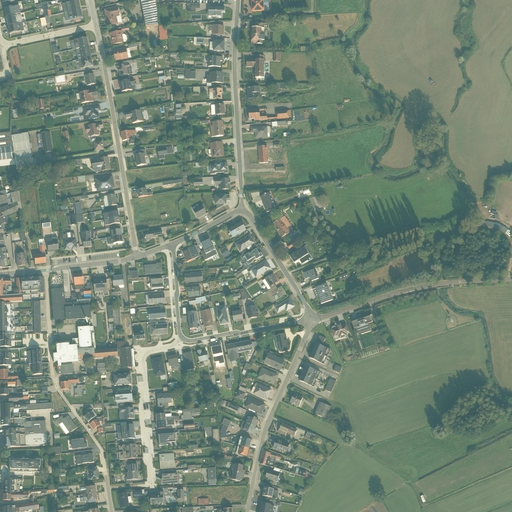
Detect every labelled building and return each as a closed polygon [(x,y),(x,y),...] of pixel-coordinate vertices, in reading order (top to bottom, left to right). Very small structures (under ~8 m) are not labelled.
[(140,0),(143,26),(157,25),(154,0),(140,0)] [(251,12),(263,11),(262,0),(261,0),(250,1),(251,12)] [(64,14),(80,10),(78,2),(62,5),(64,14)] [(17,4),(8,6),(8,10),(3,11),(5,18),(19,15),(17,4)] [(119,18),(117,7),(103,10),(107,28),(117,25),(116,18),(119,18)] [(224,13),(224,8),(207,7),(207,16),(221,16),(221,13),(224,13)] [(66,22),(82,18),(80,10),(64,14),(66,22)] [(19,15),(5,18),(7,28),(21,25),(19,15)] [(21,25),(7,28),(9,36),(23,32),(21,25)] [(224,35),(224,27),(209,26),(209,32),(212,32),(212,35),(224,35)] [(250,44),(263,45),(263,36),(260,35),(260,29),(251,28),(250,44)] [(112,46),(123,43),(120,32),(109,34),(112,46)] [(73,51),(87,47),(86,39),(71,42),(73,51)] [(212,52),(223,52),(223,42),(213,41),(212,52)] [(73,51),(75,60),(90,57),(87,47),(73,51)] [(114,63),(127,60),(125,49),(112,52),(114,63)] [(254,78),(263,78),(264,57),(254,56),(254,60),(246,59),(245,68),(254,68),(254,78)] [(77,70),(92,67),(90,57),(75,60),(77,70)] [(222,61),(222,58),(208,57),(208,67),(220,67),(220,64),(219,64),(219,61),(222,61)] [(129,69),(129,65),(116,67),(118,77),(127,76),(126,69),(129,69)] [(185,71),(185,81),(196,82),(196,74),(190,74),(190,71),(185,71)] [(222,84),(222,73),(210,73),(209,83),(222,84)] [(57,84),(65,83),(64,75),(57,76),(57,84)] [(86,87),(95,85),(93,75),(84,76),(86,87)] [(132,91),(131,86),(135,86),(134,80),(118,83),(120,93),(132,91)] [(260,94),(260,87),(246,88),(246,100),(254,99),(253,94),(260,94)] [(223,100),(222,89),(209,90),(209,101),(223,100)] [(97,98),(96,90),(78,93),(80,105),(94,103),(93,98),(97,98)] [(37,107),(37,109),(41,109),(40,100),(32,101),(33,107),(37,107)] [(210,116),(225,115),(225,106),(210,106),(210,116)] [(100,112),(100,107),(83,110),(84,118),(88,117),(89,120),(99,119),(98,112),(100,112)] [(248,121),(267,121),(266,115),(259,115),(259,110),(248,111),(248,121)] [(132,124),(141,122),(139,112),(124,115),(125,120),(131,119),(132,124)] [(276,112),(276,121),(289,120),(288,112),(276,112)] [(211,138),(224,136),(222,122),(210,123),(211,138)] [(102,129),(102,124),(87,126),(87,128),(85,129),(86,138),(100,136),(99,129),(102,129)] [(255,139),(267,138),(266,127),(251,128),(251,133),(254,133),(255,139)] [(135,136),(134,131),(121,133),(122,142),(131,141),(131,136),(135,136)] [(49,152),(47,132),(38,133),(40,153),(49,152)] [(7,133),(0,133),(0,158),(11,157),(12,165),(30,162),(27,133),(7,135),(7,133)] [(95,152),(103,151),(102,141),(93,143),(95,152)] [(211,159),(224,157),(223,143),(209,144),(211,159)] [(155,149),(156,155),(171,152),(169,146),(155,149)] [(259,164),(268,163),(267,147),(258,147),(259,164)] [(136,167),(145,166),(144,155),(135,156),(136,167)] [(93,173),(110,171),(108,158),(91,160),(93,173)] [(210,174),(228,174),(227,164),(210,164),(210,174)] [(114,189),(112,176),(94,179),(96,191),(114,189)] [(219,191),(230,190),(230,179),(214,180),(215,186),(219,186),(219,191)] [(294,199),(307,196),(305,188),(292,191),(294,199)] [(137,198),(147,197),(146,189),(136,191),(137,198)] [(265,214),(275,210),(269,194),(259,197),(265,214)] [(108,208),(117,206),(115,196),(106,197),(108,208)] [(214,206),(226,206),(225,196),(214,196),(214,206)] [(197,219),(206,214),(201,206),(192,211),(197,219)] [(104,221),(119,219),(118,213),(103,215),(104,221)] [(271,225),(280,238),(290,232),(287,228),(289,228),(284,221),(286,220),(284,217),(271,225)] [(106,230),(116,228),(115,225),(120,225),(119,219),(104,221),(106,230)] [(39,229),(47,229),(47,220),(39,220),(39,229)] [(232,238),(245,231),(240,222),(227,230),(232,238)] [(486,224),(486,226),(494,228),(498,229),(505,233),(507,229),(500,225),(495,223),(491,223),(491,225),(486,224)] [(145,240),(162,237),(161,231),(144,233),(145,240)] [(82,234),(84,249),(92,248),(90,233),(82,234)] [(64,251),(76,250),(74,235),(62,236),(64,251)] [(109,246),(123,243),(122,236),(112,238),(107,239),(109,246)] [(240,253),(254,244),(249,236),(234,245),(240,253)] [(206,258),(215,253),(207,238),(198,243),(206,258)] [(46,252),(58,251),(57,241),(50,242),(50,239),(44,240),(46,252)] [(290,241),(283,247),(287,251),(293,245),(290,241)] [(221,258),(227,255),(222,246),(216,248),(221,258)] [(186,262),(198,257),(194,247),(182,252),(186,262)] [(308,251),(305,247),(293,254),(299,264),(307,259),(305,255),(307,254),(306,252),(308,251)] [(258,254),(255,250),(243,258),(248,265),(262,256),(260,253),(258,254)] [(15,268),(25,267),(24,254),(14,255),(15,268)] [(33,266),(44,264),(43,255),(32,256),(33,266)] [(233,260),(228,263),(232,269),(237,266),(233,260)] [(255,279),(270,270),(265,261),(250,270),(255,279)] [(145,276),(162,275),(161,264),(144,266),(145,276)] [(311,282),(317,280),(314,270),(303,274),(306,279),(309,278),(311,282)] [(344,273),(340,274),(340,272),(335,273),(337,281),(345,278),(344,273)] [(74,289),(83,288),(82,274),(73,275),(74,289)] [(184,284),(202,283),(201,274),(183,275),(184,284)] [(268,288),(277,282),(272,275),(263,280),(268,288)] [(112,287),(123,286),(123,277),(111,278),(112,287)] [(37,295),(36,278),(19,280),(21,296),(37,295)] [(107,294),(106,278),(93,279),(94,293),(104,292),(104,294),(107,294)] [(151,290),(163,289),(161,279),(150,281),(151,290)] [(320,305),(332,300),(326,285),(314,289),(320,305)] [(277,300),(286,295),(281,287),(272,292),(274,296),(277,300)] [(185,298),(200,297),(199,288),(184,289),(185,298)] [(66,322),(91,319),(89,300),(81,300),(81,296),(72,296),(72,304),(66,304),(64,290),(50,291),(53,321),(66,320),(66,322)] [(267,290),(263,293),(269,301),(275,297),(270,292),(269,293),(267,290)] [(148,305),(165,304),(164,295),(148,296),(148,305)] [(294,308),(289,299),(273,308),(277,314),(284,310),(285,313),(294,308)] [(38,302),(32,303),(34,333),(40,333),(38,302)] [(0,304),(0,319),(14,320),(14,304),(0,304)] [(111,328),(118,328),(117,306),(105,306),(106,324),(111,324),(111,328)] [(223,319),(227,319),(225,306),(214,307),(217,324),(224,323),(223,319)] [(247,320),(257,318),(255,306),(245,307),(247,320)] [(148,320),(166,319),(165,310),(147,311),(148,320)] [(203,329),(214,326),(210,310),(200,313),(203,329)] [(232,322),(242,320),(241,311),(231,313),(232,322)] [(188,330),(198,329),(196,312),(186,313),(188,330)] [(371,323),(369,317),(351,323),(353,329),(354,328),(356,335),(370,330),(368,325),(371,323)] [(0,335),(10,335),(14,335),(14,320),(0,319),(0,335)] [(346,337),(345,334),(348,333),(345,324),(331,329),(334,338),(338,337),(338,339),(346,337)] [(150,336),(168,335),(167,325),(149,326),(150,336)] [(69,343),(55,344),(56,355),(52,355),(52,363),(56,363),(57,376),(75,374),(74,365),(60,366),(60,363),(121,358),(122,369),(132,368),(130,349),(96,352),(94,328),(78,329),(79,340),(73,340),(74,347),(70,348),(69,343)] [(279,352),(288,350),(286,342),(283,342),(282,335),(273,337),(275,346),(278,345),(279,352)] [(325,338),(319,336),(316,342),(322,345),(325,338)] [(237,354),(252,351),(250,341),(235,344),(237,354)] [(11,348),(10,342),(0,342),(0,348),(2,348),(2,350),(8,350),(8,348),(11,348)] [(315,343),(311,351),(327,358),(330,351),(315,343)] [(239,361),(237,354),(235,344),(226,346),(230,363),(239,361)] [(215,367),(224,365),(220,347),(211,349),(215,367)] [(27,352),(27,359),(40,358),(40,351),(38,351),(38,349),(32,350),(33,352),(27,352)] [(198,363),(208,361),(206,352),(202,353),(201,351),(196,352),(198,363)] [(308,357),(323,365),(327,358),(311,351),(308,357)] [(185,371),(194,370),(191,353),(182,354),(185,371)] [(263,364),(279,371),(284,361),(268,354),(263,364)] [(170,371),(179,369),(176,356),(167,358),(170,371)] [(154,378),(165,376),(162,358),(151,360),(154,378)] [(104,363),(95,363),(95,373),(98,373),(98,378),(104,378),(104,363)] [(33,376),(42,375),(41,364),(32,365),(33,376)] [(304,367),(301,373),(314,378),(317,372),(304,367)] [(257,379),(273,386),(278,376),(261,369),(257,379)] [(0,380),(16,380),(16,377),(7,377),(6,372),(0,371),(0,380)] [(298,381),(310,386),(314,378),(301,373),(298,381)] [(113,388),(130,387),(129,376),(112,377),(113,388)] [(69,383),(61,384),(62,391),(70,390),(69,385),(81,384),(81,378),(68,379),(69,383)] [(336,382),(330,379),(325,390),(331,393),(336,382)] [(252,394),(267,400),(271,390),(257,384),(252,394)] [(239,400),(243,393),(236,389),(232,397),(239,400)] [(116,404),(132,402),(131,392),(115,394),(116,404)] [(288,403),(298,408),(303,398),(293,393),(288,403)] [(171,408),(170,394),(156,395),(157,408),(171,408)] [(244,408),(261,415),(265,405),(248,398),(244,408)] [(22,410),(49,410),(48,403),(32,404),(32,401),(22,402),(22,410)] [(226,402),(224,406),(234,411),(236,407),(226,402)] [(331,407),(320,402),(314,415),(325,419),(331,407)] [(0,413),(13,413),(13,405),(0,405),(0,413)] [(87,415),(84,417),(88,423),(97,417),(91,408),(85,413),(87,415)] [(123,420),(134,420),(133,409),(120,410),(120,413),(123,413),(123,420)] [(197,410),(182,411),(182,420),(191,419),(190,413),(195,413),(195,418),(198,418),(197,410)] [(155,416),(155,424),(165,423),(164,416),(155,416)] [(224,432),(229,419),(222,416),(219,424),(222,425),(220,430),(224,432)] [(77,429),(68,417),(64,420),(62,417),(56,421),(67,436),(77,429)] [(248,417),(245,424),(255,428),(258,421),(248,417)] [(96,421),(90,425),(94,431),(98,428),(99,434),(101,434),(101,438),(106,437),(104,418),(96,419),(96,421)] [(242,430),(251,435),(255,428),(245,424),(242,430)] [(293,440),(297,431),(281,424),(277,433),(293,440)] [(117,434),(135,433),(134,425),(117,427),(117,434)] [(315,435),(307,432),(304,439),(310,441),(312,437),(314,438),(315,435)] [(135,440),(135,433),(117,434),(118,441),(122,441),(123,443),(130,443),(130,440),(135,440)] [(47,446),(46,434),(23,436),(23,447),(47,446)] [(174,441),(174,435),(156,436),(157,447),(167,446),(167,441),(174,441)] [(7,449),(24,448),(23,447),(23,436),(6,436),(7,449)] [(240,438),(237,448),(248,450),(250,441),(240,438)] [(83,440),(71,441),(72,449),(87,448),(87,444),(84,445),(83,440)] [(273,449),(286,454),(290,444),(276,440),(273,449)] [(118,447),(119,454),(135,453),(135,446),(118,447)] [(235,455),(246,458),(248,450),(237,448),(235,455)] [(280,461),(282,457),(262,452),(259,464),(267,466),(268,463),(274,465),(275,460),(280,461)] [(83,465),(83,464),(89,463),(89,464),(94,463),(93,454),(87,455),(88,456),(82,457),(82,456),(76,457),(78,466),(83,465)] [(174,456),(174,455),(160,456),(160,463),(175,462),(174,459),(176,459),(176,456),(174,456)] [(41,473),(41,461),(9,460),(9,473),(41,473)] [(175,462),(160,463),(161,470),(175,469),(175,462)] [(233,465),(231,473),(240,475),(242,467),(233,465)] [(127,467),(127,474),(137,474),(136,466),(127,467)] [(215,469),(208,469),(209,486),(216,485),(215,469)] [(89,482),(98,481),(96,470),(88,472),(89,482)] [(264,480),(276,483),(279,474),(267,470),(264,480)] [(230,481),(239,483),(240,475),(231,473),(230,481)] [(126,483),(138,482),(137,474),(127,474),(125,475),(126,483)] [(162,485),(179,483),(179,478),(178,478),(177,475),(162,476),(162,480),(162,485)] [(19,494),(19,480),(4,480),(4,494),(19,494)] [(95,486),(84,488),(85,495),(96,494),(95,486)] [(264,487),(262,496),(277,499),(278,492),(264,487)] [(172,496),(173,502),(183,501),(182,489),(174,490),(174,496),(172,496)] [(119,508),(129,507),(127,492),(117,493),(119,508)] [(149,503),(163,504),(164,492),(157,492),(157,495),(149,495),(149,503)] [(96,494),(85,495),(86,503),(97,501),(96,494)] [(1,511),(31,511),(32,511),(38,510),(37,503),(2,508),(1,511)]
